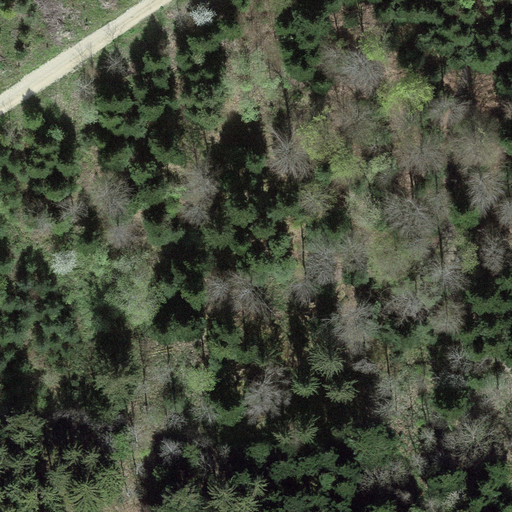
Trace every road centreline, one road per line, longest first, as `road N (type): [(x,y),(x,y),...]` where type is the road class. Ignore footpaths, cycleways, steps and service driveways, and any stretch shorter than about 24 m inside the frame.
road 1 (track): [(511,351),(468,286),(453,223),(461,0)]
road 2 (track): [(164,0),(0,106)]
